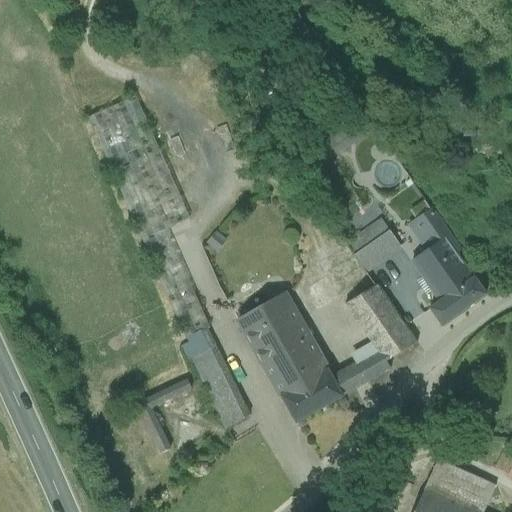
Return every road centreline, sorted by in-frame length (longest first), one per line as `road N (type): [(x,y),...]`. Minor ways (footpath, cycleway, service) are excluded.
road 1 (unclassified): [(293,511),(415,376),(511,297)]
road 2 (secondary): [(65,511),(0,369)]
